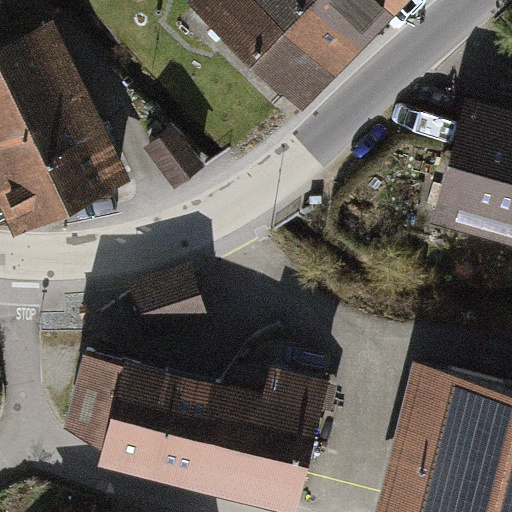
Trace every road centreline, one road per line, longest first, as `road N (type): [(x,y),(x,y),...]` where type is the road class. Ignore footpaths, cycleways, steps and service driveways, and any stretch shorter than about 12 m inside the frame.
road 1 (tertiary): [(0,258),(115,252),(212,218),(300,160),(474,0)]
road 2 (track): [(226,511),(85,474),(41,441),(26,389),(21,261)]
